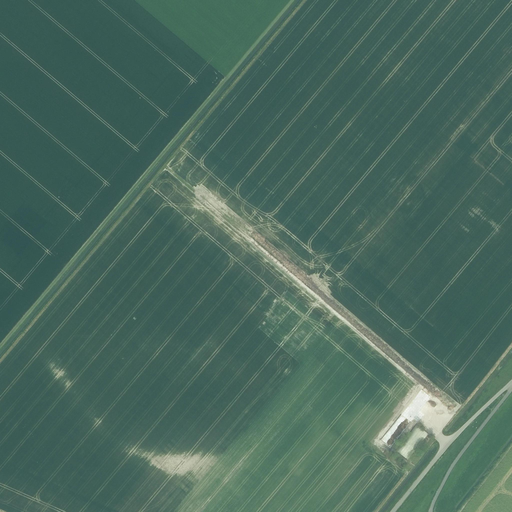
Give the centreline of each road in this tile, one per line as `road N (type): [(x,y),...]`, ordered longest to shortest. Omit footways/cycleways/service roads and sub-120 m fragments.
road 1 (unclassified): [(511,381),(447,443),(393,511)]
road 2 (unclassified): [(430,511),(511,387)]
